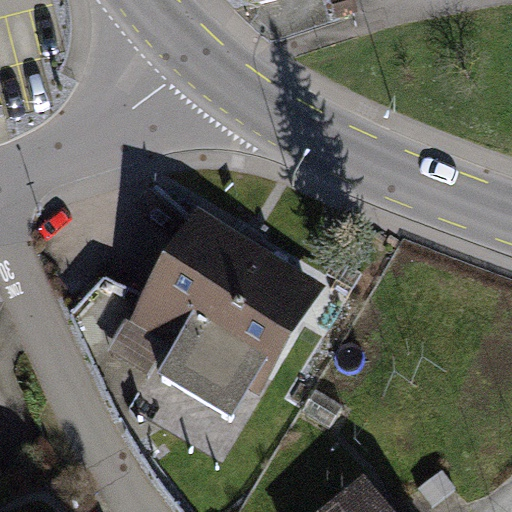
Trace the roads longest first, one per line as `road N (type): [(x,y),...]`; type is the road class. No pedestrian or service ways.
road 1 (tertiary): [(202,58),(333,146),(511,216)]
road 2 (residential): [(0,220),(107,460),(140,511)]
road 3 (residential): [(0,187),(109,129),(202,58)]
